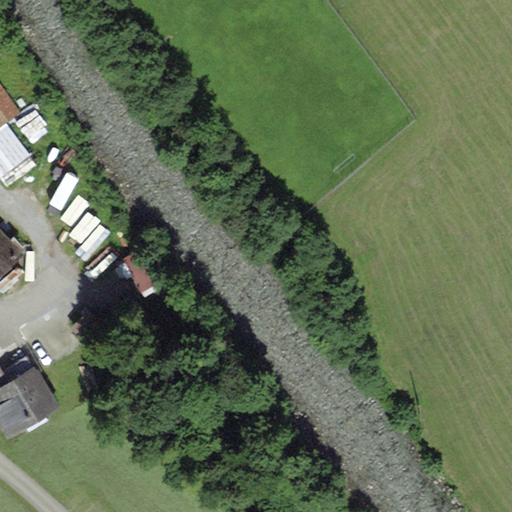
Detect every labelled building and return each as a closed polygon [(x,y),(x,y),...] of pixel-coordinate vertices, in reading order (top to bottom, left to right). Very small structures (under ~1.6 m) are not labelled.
[(18,110),(0,82),(0,121),(6,117),(18,110)] [(6,117),(0,121),(0,176),(32,154),(6,117)] [(56,194),(68,201),(85,169),(72,163),(56,194)] [(85,207),(98,180),(84,173),(71,200),(85,207)] [(0,277),(25,251),(0,221),(0,277)] [(0,422),(5,432),(58,401),(33,359),(8,374),(0,360),(0,422)]
